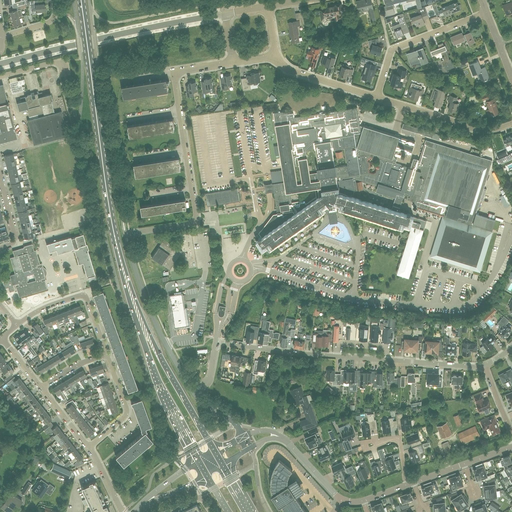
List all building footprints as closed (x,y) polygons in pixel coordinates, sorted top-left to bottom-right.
[(371,21),(375,20),(372,10),(373,10),(370,0),(366,0),(357,2),(359,13),(368,11),(371,21)] [(409,0),(410,2),(415,0),(414,0),(389,0),(384,2),(386,7),(384,8),(386,17),(395,14),(393,8),(394,8),(394,6),(399,4),(399,3),(401,3),(400,1),(404,0),(409,0)] [(35,1),(26,2),(26,5),(30,4),(31,8),(35,8),(36,11),(36,12),(46,11),(45,4),(42,4),(35,5),(35,4),(35,1)] [(511,2),(503,5),(507,16),(511,14),(511,13),(511,2)] [(440,14),(443,13),(445,17),(452,14),(452,13),(460,10),(457,3),(442,9),(442,10),(438,11),(436,6),(437,5),(436,3),(432,4),(436,16),(440,15),(440,14)] [(347,8),(342,9),(341,5),(335,7),(327,8),(327,10),(324,11),(323,10),(321,11),(320,11),(316,12),(316,15),(320,14),(321,21),(323,21),(324,22),(327,21),(327,20),(329,20),(329,19),(333,18),(334,19),(335,22),(334,22),(341,21),(347,20),(346,16),(348,15),(347,8)] [(14,11),(10,12),(12,19),(19,17),(17,10),(20,9),(19,6),(13,7),(14,11)] [(416,25),(419,24),(420,26),(425,24),(423,20),(429,18),(425,7),(418,10),(420,14),(421,14),(421,15),(411,19),(413,24),(415,23),(416,25)] [(301,24),(304,24),(302,12),(295,13),(296,20),(301,19),(301,24)] [(397,30),(394,31),(396,38),(404,35),(403,34),(401,28),(407,26),(403,13),(399,15),(400,18),(398,18),(400,23),(395,25),(397,30)] [(19,17),(12,19),(14,26),(21,24),(19,17)] [(297,26),(299,26),(299,21),(292,22),(293,27),(289,27),(290,33),(291,39),(290,39),(291,43),(299,42),(298,34),(297,26)] [(468,45),(474,43),(471,33),(463,35),(462,33),(451,37),(454,45),(466,41),(468,45)] [(378,39),(372,40),(368,41),(369,48),(371,49),(370,52),(379,55),(382,48),(377,46),(376,42),(379,42),(378,39)] [(442,44),(438,45),(439,48),(431,51),(432,55),(441,52),(444,60),(441,61),(443,66),(444,65),(447,71),(454,68),(454,67),(456,66),(455,64),(453,65),(450,59),(449,60),(445,51),(446,50),(445,46),(444,47),(442,44)] [(308,59),(313,61),(312,63),(311,67),(315,68),(317,60),(316,59),(319,50),(312,48),(311,52),(308,51),(307,55),(309,56),(308,59)] [(421,65),(428,62),(423,49),(407,55),(411,65),(420,62),(421,65)] [(331,73),(335,58),(331,57),(331,59),(324,57),(321,65),(328,67),(326,72),(331,73)] [(367,63),(362,77),(367,79),(366,80),(370,81),(372,76),(373,76),(376,66),(374,65),(375,62),(366,59),(365,63),(367,63)] [(478,61),(469,65),(473,75),(478,74),(481,82),(485,80),(485,81),(487,80),(486,80),(489,78),(489,79),(490,81),(485,67),(481,69),(478,61)] [(351,76),(353,70),(342,67),(341,71),(337,70),(336,74),(340,75),(339,76),(346,78),(347,75),(351,76)] [(404,78),(406,72),(398,69),(397,75),(394,74),(391,85),(401,88),(402,84),(399,83),(401,77),(404,78)] [(259,76),(259,73),(250,74),(250,75),(247,76),(247,78),(241,79),(243,91),(251,89),(250,86),(254,85),(253,83),(260,82),(260,81),(261,80),(260,77),(259,76)] [(221,79),(221,83),(222,90),(229,89),(228,86),(229,85),(232,85),(232,82),(233,81),(232,79),(231,79),(231,75),(230,75),(230,74),(226,75),(226,76),(224,76),(224,78),(221,79)] [(210,88),(213,87),(213,85),(214,84),(213,82),(212,82),(212,78),(211,78),(211,77),(207,78),(207,79),(205,79),(205,81),(202,82),(203,93),(210,92),(209,89),(210,88)] [(167,80),(122,87),(124,98),(169,90),(167,83),(169,83),(169,81),(167,81),(167,80)] [(22,85),(18,86),(17,84),(18,83),(18,81),(10,83),(12,94),(23,91),(22,85)] [(198,88),(197,86),(196,86),(196,82),(195,82),(191,82),(191,83),(191,82),(191,83),(189,83),(189,85),(186,86),(188,97),(194,96),(193,93),(194,92),(197,92),(197,89),(198,88)] [(0,141),(17,137),(15,129),(14,130),(14,128),(14,127),(9,107),(8,107),(8,105),(8,102),(3,84),(0,84),(0,141)] [(411,88),(408,98),(417,100),(419,95),(422,96),(424,90),(421,89),(422,87),(412,84),(411,88)] [(443,98),(445,92),(434,88),(431,100),(436,102),(434,106),(440,107),(443,98)] [(21,101),(17,103),(19,110),(27,108),(29,115),(37,113),(38,115),(29,117),(30,119),(27,120),(33,145),(68,135),(61,111),(54,113),(52,102),(53,102),(51,94),(43,96),(42,92),(39,93),(37,94),(37,93),(31,95),(31,94),(27,95),(27,96),(25,97),(20,98),(21,101)] [(489,116),(498,113),(494,103),(495,102),(494,99),(490,100),(488,94),(486,96),(481,97),(479,98),(480,101),(486,99),(489,110),(487,110),(489,116)] [(457,112),(458,108),(456,108),(457,104),(455,103),(456,101),(455,100),(455,98),(450,96),(448,102),(451,103),(449,110),(457,112)] [(273,186),(273,189),(274,191),(277,211),(302,207),(302,209),(295,214),(293,211),(273,215),(261,231),(260,231),(258,233),(261,237),(258,239),(259,240),(256,241),(262,250),(268,246),(270,249),(272,247),(273,248),(273,249),(279,245),(282,243),(281,243),(293,235),(293,236),(295,236),(297,234),(297,233),(297,232),(299,230),(300,231),(301,231),(303,230),(304,228),(303,228),(315,220),(316,219),(318,218),(326,212),(327,214),(328,214),(328,213),(330,213),(330,214),(331,215),(332,215),(333,215),(334,215),(334,214),(335,214),(335,213),(335,212),(336,212),(338,212),(338,210),(339,208),(400,227),(403,228),(404,225),(406,226),(410,227),(411,226),(406,244),(407,245),(406,251),(404,250),(397,274),(409,278),(416,254),(415,253),(417,247),(418,248),(423,230),(424,230),(425,229),(427,221),(413,217),(410,216),(411,215),(407,214),(407,215),(405,214),(399,212),(404,194),(410,196),(410,197),(411,198),(413,199),(415,200),(414,205),(418,207),(418,206),(441,213),(444,214),(444,215),(445,215),(444,217),(443,217),(431,256),(474,270),(479,271),(492,230),(495,220),(488,218),(476,214),(480,200),(483,200),(487,189),(484,188),(492,160),(426,140),(419,160),(414,158),(411,168),(409,167),(409,168),(406,168),(406,166),(404,165),(403,167),(401,166),(402,165),(396,163),(397,159),(393,158),(396,150),(411,155),(415,142),(399,138),(398,137),(398,136),(395,135),(394,136),(391,135),(389,134),(372,129),(372,128),(369,127),(368,128),(363,127),(363,128),(359,126),(357,108),(315,114),(294,118),(293,113),(288,114),(287,111),(282,112),(273,113),(277,134),(278,144),(278,145),(277,146),(274,146),(275,155),(280,155),(280,158),(282,166),(282,170),(281,170),(273,172),(271,172),(272,172),(272,174),(272,176),(271,176),(271,177),(272,183),(272,184),(273,186)] [(173,120),(128,126),(130,136),(130,137),(175,130),(175,129),(173,120)] [(402,129),(427,136),(431,138),(433,133),(404,124),(402,129)] [(511,135),(509,137),(509,136),(507,137),(507,138),(503,139),(506,146),(511,145),(511,147),(511,135)] [(17,153),(13,154),(4,156),(4,158),(5,162),(14,159),(14,156),(17,156),(17,153)] [(179,159),(134,166),(136,175),(136,176),(181,169),(181,168),(179,159)] [(268,184),(264,185),(265,189),(265,193),(269,192),(274,191),(273,189),(273,186),(272,184),(272,183),(268,184)] [(240,201),(238,191),(237,188),(205,194),(207,207),(240,201)] [(185,199),(150,205),(141,206),(142,215),(187,208),(185,199)] [(18,212),(18,214),(19,218),(28,215),(30,215),(28,210),(18,212)] [(3,240),(8,238),(6,229),(0,231),(3,240)] [(73,248),(74,251),(78,265),(81,264),(83,264),(84,266),(83,266),(86,277),(94,274),(95,275),(87,250),(88,250),(87,245),(86,245),(83,234),(82,234),(82,235),(75,237),(74,237),(75,237),(71,238),(70,236),(46,244),(49,252),(56,250),(57,254),(71,250),(71,249),(73,248)] [(182,252),(167,242),(164,240),(151,258),(169,270),(182,252)] [(10,258),(15,274),(10,276),(10,279),(2,281),(3,284),(5,289),(8,288),(9,292),(17,290),(19,297),(47,289),(45,280),(44,280),(44,278),(45,278),(45,277),(45,276),(46,275),(46,274),(46,273),(46,272),(46,271),(46,270),(45,269),(44,269),(44,268),(43,268),(42,268),(42,267),(41,266),(40,266),(40,264),(36,250),(34,251),(32,244),(23,247),(24,248),(12,251),(14,257),(10,258)] [(96,293),(93,294),(98,310),(108,307),(102,291),(97,292),(96,292),(96,293)] [(171,300),(170,300),(171,304),(173,311),(172,311),(173,318),(174,317),(174,319),(175,327),(187,325),(189,325),(187,308),(184,309),(182,294),(174,295),(170,296),(171,300)] [(73,308),(77,317),(82,315),(83,317),(85,316),(84,312),(83,313),(82,311),(82,312),(79,306),(73,308)] [(490,310),(486,315),(488,317),(488,316),(491,314),(492,315),(497,310),(492,306),(489,309),(490,310)] [(104,326),(114,323),(108,307),(98,310),(104,326)] [(77,317),(73,308),(67,311),(72,322),(71,319),(74,318),(77,325),(79,324),(79,323),(77,317)] [(72,322),(67,311),(61,313),(66,325),(65,321),(68,320),(69,323),(72,322)] [(66,325),(61,313),(55,316),(60,327),(60,326),(63,325),(64,326),(66,325)] [(60,327),(55,316),(49,318),(53,327),(52,325),(56,324),(58,328),(60,327)] [(504,339),(507,336),(508,335),(507,335),(508,334),(509,334),(509,333),(511,330),(505,325),(509,321),(504,316),(497,324),(500,326),(499,328),(499,330),(500,331),(498,333),(500,336),(501,337),(503,339),(504,339)] [(53,327),(49,318),(44,320),(46,326),(49,325),(50,328),(53,327)] [(258,342),(263,343),(267,321),(263,321),(261,333),(259,332),(258,342)] [(263,343),(268,344),(268,341),(270,341),(270,338),(272,339),(272,338),(279,339),(280,333),(276,332),(275,333),(273,333),(273,330),(269,329),(270,322),(267,321),(263,343)] [(32,332),(35,337),(43,332),(37,323),(32,327),(34,330),(32,332)] [(104,326),(110,343),(120,339),(114,323),(104,326)] [(367,325),(359,324),(358,339),(366,340),(367,325)] [(254,334),(258,335),(259,327),(252,326),(251,331),(248,331),(246,340),(253,341),(254,334)] [(378,327),(371,326),(370,341),(377,342),(378,327)] [(385,328),(383,342),(391,343),(392,328),(385,328)] [(322,346),(323,330),(323,332),(317,331),(317,334),(313,333),(313,343),(316,343),(315,346),(322,347),(322,346)] [(332,334),(331,333),(331,331),(323,330),(322,346),(328,346),(329,341),(332,341),(332,334)] [(26,331),(22,334),(31,346),(35,343),(36,345),(39,343),(36,338),(36,339),(33,336),(31,338),(26,331)] [(92,338),(92,339),(91,337),(92,336),(91,333),(88,333),(89,337),(85,338),(88,347),(94,345),(92,338)] [(25,343),(28,348),(31,351),(28,354),(31,359),(37,355),(31,346),(22,334),(18,337),(20,341),(18,342),(20,346),(23,344),(25,343)] [(306,343),(306,340),(310,341),(310,335),(306,334),(306,338),(302,338),(303,334),(301,334),(299,348),(301,348),(301,349),(303,349),(304,349),(304,343),(306,343)] [(88,347),(85,338),(79,340),(77,335),(73,337),(76,344),(80,342),(82,349),(88,347)] [(412,340),(411,351),(417,351),(417,350),(420,350),(421,342),(422,342),(423,337),(419,336),(419,342),(418,342),(418,341),(412,340)] [(445,353),(445,354),(446,354),(446,353),(449,354),(451,354),(456,354),(456,353),(457,353),(457,349),(456,349),(457,347),(457,346),(456,346),(452,346),(452,345),(450,343),(449,343),(450,338),(447,338),(447,337),(444,336),(443,344),(443,345),(446,345),(446,346),(446,353),(445,353)] [(493,343),(496,341),(493,336),(488,339),(482,343),(484,346),(480,348),(482,350),(481,350),(482,351),(483,351),(484,353),(487,351),(488,351),(494,347),(491,344),(492,343),(493,343)] [(120,339),(110,343),(116,359),(126,355),(120,339)] [(411,351),(412,340),(405,340),(405,341),(402,341),(401,348),(405,349),(405,350),(411,351)] [(443,345),(443,344),(442,344),(442,340),(437,340),(436,342),(433,342),(432,353),(438,353),(438,352),(443,352),(443,345)] [(426,352),(432,353),(433,342),(426,341),(426,343),(423,343),(422,351),(426,351),(426,352)] [(64,348),(61,350),(62,352),(66,357),(71,354),(63,342),(61,343),(64,348)] [(71,343),(65,346),(63,342),(71,354),(76,351),(72,346),(71,343)] [(470,351),(476,352),(477,344),(471,344),(463,343),(462,355),(470,355),(470,351)] [(54,350),(57,355),(60,360),(66,357),(62,352),(61,350),(59,346),(57,348),(59,351),(56,353),(54,349),(54,350)] [(60,360),(57,355),(54,350),(52,351),(53,353),(52,353),(54,357),(52,358),(55,363),(60,360)] [(52,358),(49,352),(46,354),(50,360),(47,361),(51,366),(55,363),(52,358)] [(45,362),(42,364),(45,369),(51,366),(47,361),(44,355),(42,357),(45,362)] [(116,359),(121,375),(131,371),(126,355),(116,359)] [(232,360),(231,362),(230,371),(235,372),(238,356),(233,355),(232,360)] [(40,373),(45,369),(42,364),(38,356),(33,360),(34,362),(37,360),(39,363),(36,365),(37,366),(33,368),(36,373),(39,371),(40,373)] [(257,365),(255,364),(253,374),(258,375),(259,372),(261,372),(262,372),(262,371),(265,371),(265,368),(266,367),(266,366),(266,365),(266,361),(265,360),(263,360),(263,361),(259,360),(258,364),(257,365)] [(2,368),(0,369),(7,377),(3,380),(5,382),(13,376),(11,374),(14,372),(8,364),(2,368)] [(95,367),(97,373),(98,375),(102,373),(104,377),(106,376),(105,372),(104,372),(103,370),(103,371),(101,365),(95,367)] [(98,375),(97,373),(95,367),(89,369),(91,375),(92,377),(95,376),(97,380),(99,379),(98,375)] [(338,385),(338,375),(335,375),(334,374),(335,370),(331,370),(330,369),(328,369),(328,370),(327,370),(327,373),(326,373),(325,374),(325,376),(326,377),(327,377),(327,380),(330,380),(329,382),(332,382),(332,385),(338,385)] [(511,372),(511,369),(499,375),(503,384),(508,381),(510,386),(511,384),(511,372)] [(78,373),(81,379),(82,381),(86,378),(85,376),(86,376),(83,370),(78,373)] [(341,377),(340,384),(343,385),(344,382),(349,382),(349,386),(349,370),(349,372),(346,372),(346,370),(345,370),(345,372),(344,372),(344,376),(343,377),(341,377),(341,373),(341,376),(341,377)] [(349,370),(349,386),(357,387),(358,374),(355,374),(355,373),(355,372),(354,372),(354,370),(349,370)] [(121,375),(127,391),(137,388),(131,371),(121,375)] [(358,374),(357,387),(357,386),(365,387),(366,372),(363,372),(363,371),(361,371),(361,372),(360,372),(360,373),(360,377),(359,378),(358,378),(358,374)] [(366,372),(365,387),(366,383),(374,383),(373,388),(374,388),(374,375),(374,378),(372,378),(371,378),(371,374),(371,373),(370,373),(370,371),(371,371),(369,371),(369,373),(366,372)] [(374,375),(374,388),(377,388),(377,383),(382,383),(382,380),(383,372),(378,371),(378,372),(378,373),(377,373),(377,374),(377,375),(374,375)] [(388,372),(388,384),(397,384),(397,387),(400,387),(401,377),(397,377),(397,379),(394,378),(394,372),(388,372)] [(412,373),(408,372),(408,381),(412,381),(412,394),(416,394),(416,387),(415,387),(415,377),(414,377),(414,373),(412,373)] [(76,382),(81,379),(78,373),(73,377),(76,382)] [(434,383),(434,387),(442,387),(442,377),(439,377),(439,375),(439,374),(438,374),(428,374),(428,373),(428,374),(427,382),(427,383),(428,383),(434,383)] [(12,383),(15,388),(12,390),(22,382),(18,377),(16,379),(14,377),(7,383),(9,385),(12,383)] [(73,377),(68,380),(71,385),(73,383),(74,386),(75,385),(77,389),(79,387),(77,384),(76,382),(73,377)] [(95,386),(92,382),(92,381),(90,378),(86,380),(89,385),(91,384),(92,388),(95,386)] [(72,392),(74,390),(71,385),(68,380),(63,383),(67,390),(70,389),(72,392)] [(19,392),(21,391),(26,387),(22,382),(12,390),(14,392),(16,395),(19,392)] [(67,390),(63,383),(58,386),(61,391),(63,389),(65,392),(67,390)] [(101,392),(110,389),(108,383),(99,386),(101,392)] [(52,389),(56,394),(57,397),(60,395),(63,400),(61,401),(63,404),(67,401),(61,391),(58,386),(52,389)] [(30,392),(26,387),(21,391),(19,392),(16,395),(17,397),(18,396),(21,399),(22,398),(30,392)] [(306,396),(304,397),(301,387),(290,390),(295,405),(302,402),(303,406),(302,406),(307,421),(300,423),(302,430),(317,425),(310,404),(309,404),(306,396)] [(110,389),(101,392),(103,398),(112,395),(110,389)] [(22,398),(25,402),(26,401),(26,402),(33,396),(30,392),(22,398)] [(487,399),(483,401),(482,399),(482,398),(481,394),(474,397),(477,404),(476,404),(480,411),(490,407),(487,399)] [(112,395),(103,398),(105,404),(114,400),(112,395)] [(30,406),(37,401),(33,396),(26,402),(28,404),(30,406)] [(141,399),(133,401),(131,402),(132,406),(141,429),(140,430),(141,432),(142,432),(143,433),(146,430),(145,428),(151,426),(141,399)] [(70,413),(78,407),(72,400),(65,404),(67,407),(66,408),(70,413)] [(114,400),(105,404),(107,409),(116,406),(114,400)] [(30,413),(30,414),(41,406),(37,401),(30,406),(32,408),(34,411),(30,413)] [(44,410),(41,406),(30,414),(32,415),(35,413),(37,415),(34,418),(39,414),(44,410)] [(116,406),(107,409),(109,415),(118,412),(116,406)] [(78,407),(70,413),(73,418),(79,414),(75,409),(78,407)] [(36,420),(38,418),(40,420),(43,419),(48,415),(44,410),(39,414),(34,418),(36,420)] [(81,411),(79,414),(73,418),(77,422),(85,416),(81,411)] [(401,425),(402,429),(402,430),(403,430),(404,430),(406,430),(406,429),(409,429),(409,426),(412,426),(411,420),(408,421),(408,418),(403,419),(402,413),(396,414),(398,425),(400,424),(401,425)] [(371,434),(370,430),(370,429),(371,428),(374,428),(373,421),(374,420),(373,414),(370,414),(371,416),(368,417),(368,421),(366,421),(366,423),(365,424),(361,425),(362,428),(361,428),(361,429),(361,431),(362,431),(363,435),(367,435),(368,435),(369,435),(370,434),(371,434)] [(48,415),(43,419),(44,421),(43,422),(45,425),(42,426),(45,430),(52,424),(49,421),(51,419),(48,415)] [(457,426),(462,424),(458,415),(454,417),(457,426)] [(85,416),(77,422),(81,427),(88,421),(89,421),(85,416)] [(497,423),(496,423),(494,417),(481,422),(484,429),(488,428),(490,428),(493,435),(500,432),(498,426),(497,426),(496,424),(497,423)] [(386,433),(387,432),(391,431),(390,427),(391,426),(394,426),(393,418),(388,418),(389,421),(382,422),(382,426),(381,427),(381,429),(382,430),(383,430),(383,433),(384,432),(385,433),(386,433)] [(88,421),(81,427),(85,432),(92,426),(88,421)] [(437,427),(442,439),(452,435),(447,423),(437,427)] [(53,431),(55,434),(50,438),(60,430),(56,425),(54,427),(52,424),(45,430),(44,431),(46,434),(50,431),(51,433),(53,431)] [(88,437),(94,432),(96,431),(92,426),(85,432),(88,437)] [(317,444),(321,442),(319,438),(317,439),(315,434),(319,432),(316,426),(308,431),(310,435),(311,436),(305,438),(307,443),(308,443),(308,444),(308,445),(309,447),(310,447),(310,448),(318,444),(317,444)] [(342,441),(343,446),(350,443),(348,439),(352,438),(352,437),(355,436),(352,428),(348,429),(345,430),(343,426),(339,428),(340,433),(341,432),(345,440),(342,441)] [(480,437),(476,426),(458,435),(463,445),(480,437)] [(54,443),(64,435),(60,430),(50,438),(52,440),(55,437),(57,440),(54,443)] [(146,430),(143,433),(136,439),(130,444),(137,453),(152,440),(145,432),(146,431),(146,430)] [(415,443),(416,445),(421,443),(418,433),(414,434),(410,435),(411,435),(407,437),(409,444),(414,442),(415,443)] [(57,447),(57,448),(68,439),(67,439),(68,438),(66,436),(65,437),(64,435),(54,443),(55,445),(58,443),(60,445),(57,447)] [(71,444),(68,439),(57,448),(59,449),(62,447),(64,449),(64,450),(63,450),(61,452),(71,444)] [(448,442),(442,444),(446,454),(452,451),(448,442)] [(75,449),(71,444),(61,452),(63,454),(65,452),(67,454),(65,456),(65,457),(75,449)] [(130,444),(124,449),(115,456),(123,465),(137,453),(130,444)] [(420,459),(419,459),(418,455),(423,453),(420,445),(411,448),(413,451),(409,452),(413,462),(414,462),(416,462),(417,460),(420,459)] [(318,454),(319,456),(320,457),(319,458),(320,459),(321,460),(321,461),(330,456),(329,454),(330,453),(330,452),(329,449),(327,450),(325,446),(318,449),(320,453),(318,454)] [(74,457),(78,453),(75,449),(65,457),(66,459),(69,456),(72,459),(74,457)] [(84,464),(81,460),(83,459),(83,457),(81,455),(80,454),(80,455),(78,453),(74,457),(72,459),(70,460),(71,463),(76,460),(77,462),(73,465),(75,467),(84,464)] [(385,458),(381,459),(384,466),(385,470),(388,469),(389,470),(396,468),(391,455),(385,458)] [(503,470),(504,470),(511,464),(511,462),(509,456),(504,458),(504,459),(500,461),(502,466),(503,466),(505,469),(503,470)] [(306,511),(296,496),(298,494),(302,491),(295,480),(289,484),(288,485),(288,484),(288,483),(288,479),(288,478),(290,474),(290,473),(292,470),(280,459),(276,464),(274,467),(272,473),(271,476),(271,483),(271,485),(272,492),(273,495),(272,495),(279,506),(282,505),(286,511),(306,511)] [(375,461),(370,462),(371,466),(375,475),(381,473),(379,467),(382,466),(380,460),(375,462),(375,461)] [(344,470),(346,469),(344,465),(343,465),(342,465),(341,463),(338,464),(336,464),(335,465),(332,467),(332,468),(333,470),(334,470),(335,474),(338,473),(339,476),(347,472),(345,473),(344,470)] [(369,473),(367,467),(366,467),(364,463),(360,465),(361,468),(360,469),(357,471),(361,480),(362,480),(363,480),(364,479),(365,478),(368,477),(367,474),(369,473)] [(54,464),(51,471),(68,478),(71,472),(54,464)] [(301,464),(297,467),(301,472),(305,469),(301,464)] [(475,475),(485,471),(483,466),(476,469),(476,468),(473,470),(474,472),(475,475)] [(485,481),(486,480),(491,478),(490,475),(487,476),(485,471),(475,475),(477,480),(484,478),(485,481)] [(347,473),(347,472),(339,476),(342,482),(344,481),(347,488),(348,487),(349,488),(351,487),(351,486),(354,484),(353,482),(354,481),(353,480),(352,479),(350,475),(347,477),(345,473),(347,473)] [(451,483),(461,480),(460,477),(459,474),(457,476),(449,478),(451,483)] [(45,491),(48,486),(53,490),(55,488),(48,483),(47,484),(41,479),(39,482),(39,481),(32,490),(38,495),(39,495),(41,496),(42,495),(45,498),(48,494),(45,491)] [(449,487),(451,493),(456,491),(457,491),(456,488),(463,485),(461,480),(451,483),(452,486),(449,487)] [(95,481),(83,486),(95,511),(109,511),(106,504),(105,505),(104,502),(105,502),(103,498),(103,497),(101,498),(100,496),(101,495),(101,494),(100,495),(98,493),(100,492),(96,484),(95,485),(93,482),(95,481)] [(31,485),(28,483),(24,488),(21,493),(24,495),(28,490),(31,485)] [(424,487),(422,488),(423,491),(424,495),(431,492),(432,496),(439,493),(438,489),(435,490),(433,484),(424,487)] [(402,510),(408,508),(406,502),(413,499),(411,495),(410,492),(407,493),(400,496),(402,502),(400,503),(402,510)] [(1,506),(9,511),(12,507),(10,506),(13,502),(19,506),(22,501),(18,499),(19,498),(14,494),(13,494),(10,493),(9,494),(10,494),(4,502),(6,503),(3,507),(1,506)] [(451,500),(455,506),(466,499),(464,495),(463,496),(461,494),(451,500)] [(466,499),(455,506),(456,505),(459,511),(468,505),(467,503),(468,502),(466,499)] [(372,509),(373,511),(383,508),(381,503),(374,506),(374,505),(371,506),(372,509)] [(482,503),(478,505),(480,511),(487,511),(485,504),(483,505),(482,503)]
